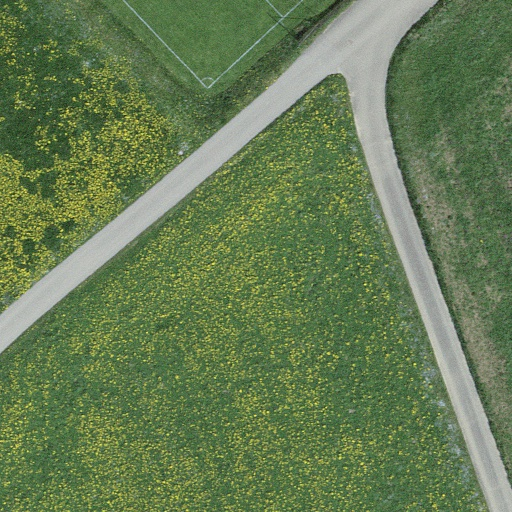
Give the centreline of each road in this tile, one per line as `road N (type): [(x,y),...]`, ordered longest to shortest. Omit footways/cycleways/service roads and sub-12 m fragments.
road 1 (track): [(0,346),(406,0)]
road 2 (track): [(507,511),(377,131),(375,27)]
